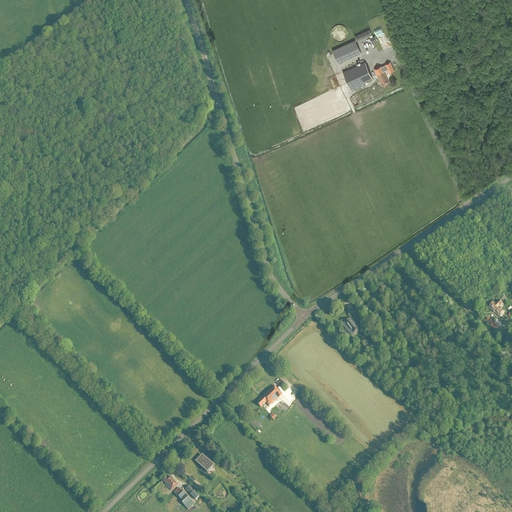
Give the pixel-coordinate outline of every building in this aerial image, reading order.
[(357,41),(371,34),(369,30),(355,36),(357,41)] [(338,63),(361,53),(355,40),(332,51),(338,63)] [(351,91),(365,85),(363,82),(372,78),(365,62),(343,72),(351,91)] [(382,66),(374,69),(380,82),(382,87),(389,84),(384,71),(392,67),(390,62),(389,62),(385,64),(386,65),(384,65),(382,67),(382,66)] [(504,305),(498,301),(495,304),(493,303),(489,308),(500,318),(505,312),(501,309),(504,305)] [(364,313),(360,309),(354,314),(358,319),(364,313)] [(349,334),(352,332),(354,335),(358,332),(357,330),(359,328),(352,319),(350,321),(349,320),(345,324),(347,326),(344,328),(349,334)] [(496,331),(499,328),(493,323),(490,326),(496,331)] [(269,408),(282,395),(274,386),(258,402),(259,403),(257,405),(261,408),(265,404),(269,408)] [(300,394),(296,399),(305,408),(310,402),(300,394)] [(336,435),(333,437),(337,442),(343,436),(338,431),(335,434),(336,435)] [(207,474),(214,467),(202,456),(195,462),(207,474)] [(191,485),(194,482),(188,476),(185,479),(191,485)] [(176,485),(169,478),(167,480),(165,478),(162,481),(166,485),(165,485),(170,491),(176,485)] [(188,511),(194,505),(178,489),(173,493),(182,502),(181,503),(188,511)] [(195,501),(198,498),(193,492),(190,495),(195,501)]
